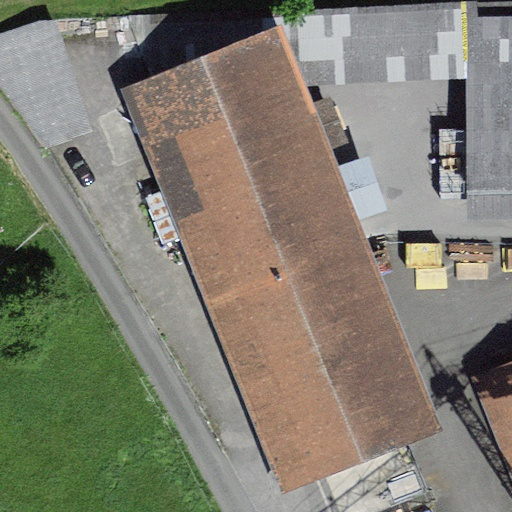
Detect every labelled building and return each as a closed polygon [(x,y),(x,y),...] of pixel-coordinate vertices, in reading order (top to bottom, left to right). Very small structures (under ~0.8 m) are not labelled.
[(511,2),(238,10),(265,79),(471,70),(470,20),(477,20),(511,19),(511,2)] [(238,10),(131,14),(329,511),(374,511),(429,490),(265,79),(238,10)] [(471,70),(473,190),(511,189),(511,19),(477,20),(470,20),(471,70)] [(37,21),(0,33),(0,82),(49,146),(91,132),(56,21),(37,21)] [(511,371),(478,385),(511,470),(511,371)]
